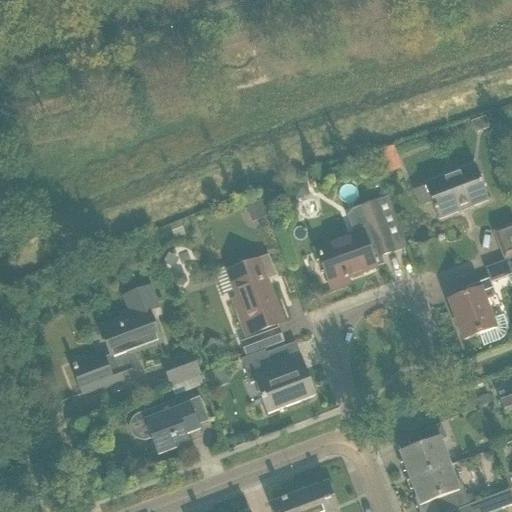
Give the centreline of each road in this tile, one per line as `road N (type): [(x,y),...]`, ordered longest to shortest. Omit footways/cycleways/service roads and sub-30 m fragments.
road 1 (secondary): [(0,81),(269,0)]
road 2 (residential): [(358,447),(323,337),(331,315),(395,292),(410,296),(427,321)]
road 3 (residential): [(141,511),(329,442),(358,447)]
road 4 (secondary): [(210,0),(0,63)]
